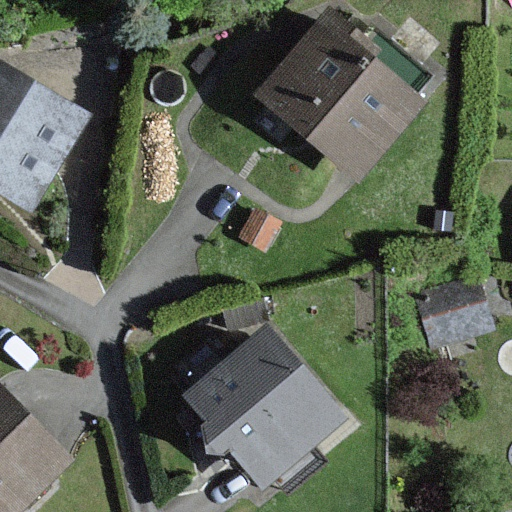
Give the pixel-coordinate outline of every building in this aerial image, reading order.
[(369,54),(317,13),(248,100),(349,179),(405,108),(356,70),(369,54)] [(73,121),(0,78),(0,192),(24,206),(73,121)] [(485,327),(470,278),(418,294),(433,343),(485,327)] [(332,424),(255,336),(178,403),(254,492),(332,424)] [(0,511),(13,511),(61,464),(0,404),(0,511)]
